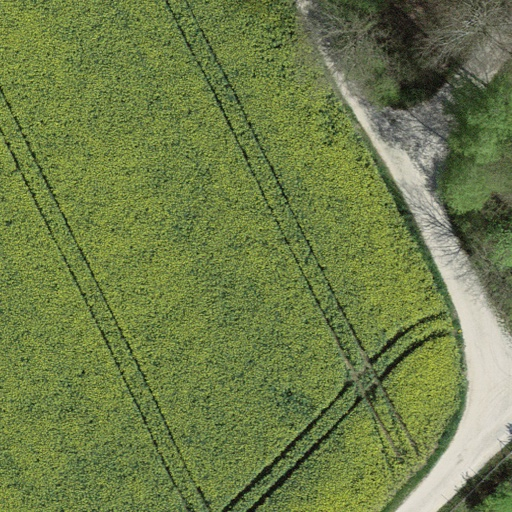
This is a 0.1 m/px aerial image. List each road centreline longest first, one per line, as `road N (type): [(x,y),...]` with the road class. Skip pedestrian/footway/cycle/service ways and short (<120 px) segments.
road 1 (track): [(333,0),(413,147),(511,389)]
road 2 (track): [(413,147),(511,22)]
road 3 (track): [(511,421),(419,511)]
